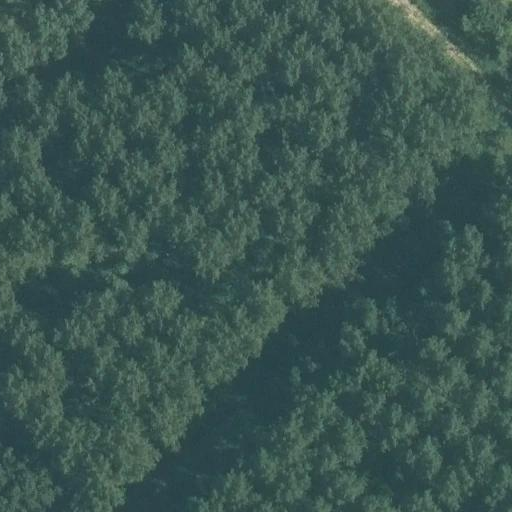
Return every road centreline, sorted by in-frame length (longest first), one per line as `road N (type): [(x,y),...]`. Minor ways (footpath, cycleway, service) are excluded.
road 1 (track): [(502,150),(170,511)]
road 2 (track): [(511,151),(474,133),(334,0)]
